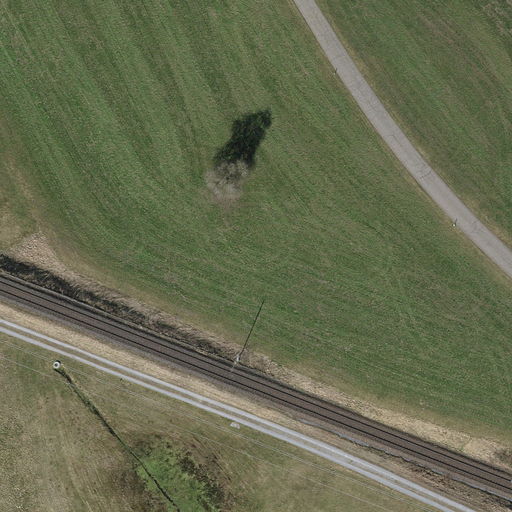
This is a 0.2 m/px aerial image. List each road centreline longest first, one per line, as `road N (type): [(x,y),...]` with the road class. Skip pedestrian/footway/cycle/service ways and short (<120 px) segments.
road 1 (track): [(458,511),(323,450),(0,325)]
road 2 (unclassified): [(511,265),(393,137),(303,0)]
